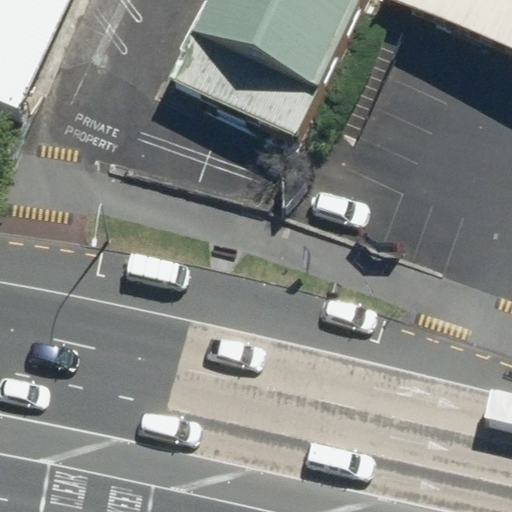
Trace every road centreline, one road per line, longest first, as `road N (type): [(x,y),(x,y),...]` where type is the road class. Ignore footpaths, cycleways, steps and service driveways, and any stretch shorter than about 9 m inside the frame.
road 1 (primary): [(0,344),(511,458)]
road 2 (primary): [(137,511),(0,486)]
